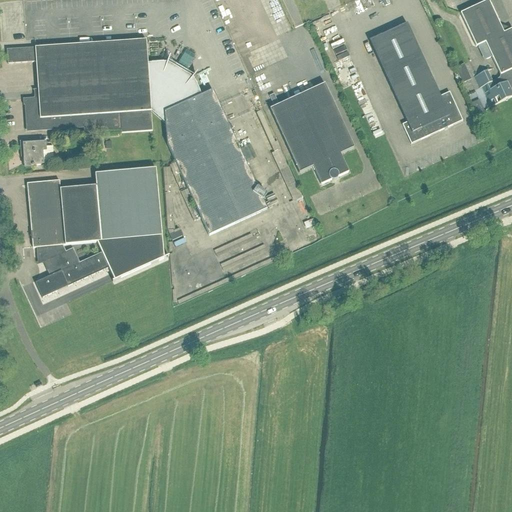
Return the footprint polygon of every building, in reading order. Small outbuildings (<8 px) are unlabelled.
[(511,29),(503,34),(488,1),(460,15),(475,48),(480,46),(485,44),(501,78),(491,83),(486,72),(473,78),(478,90),(481,88),(488,103),(495,100),(497,105),(511,97),(511,95),(511,94),(511,93),(511,29)] [(406,25),(369,42),(406,124),(402,126),(411,145),(462,122),(449,94),(440,98),(406,25)] [(212,91),(201,96),(193,78),(167,63),(147,64),(145,41),(35,49),(38,91),(32,92),(33,99),(23,100),(23,106),(27,106),(28,131),(83,127),(84,137),(152,132),(151,112),(165,124),(165,131),(167,146),(208,237),(267,211),(262,201),(266,196),(257,189),(245,163),(212,91)] [(6,51),(7,65),(32,63),(31,49),(6,51)] [(454,70),(461,85),(471,81),(463,65),(454,70)] [(321,186),(331,181),(332,182),(333,182),(334,182),(335,181),(336,180),(337,180),(338,179),(338,178),(348,173),(340,155),(353,149),(324,85),(269,110),(299,174),(312,168),(321,186)] [(278,104),(273,95),(269,97),(273,106),(278,104)] [(20,143),(20,152),(22,152),(23,167),(43,165),(43,153),(46,153),(45,143),(26,145),(26,143),(20,143)] [(155,170),(94,176),(95,188),(59,191),(58,183),(26,185),(33,249),(36,249),(49,278),(35,284),(42,300),(108,269),(114,282),(163,260),(155,170)] [(172,242),(183,237),(180,231),(169,236),(172,242)]
